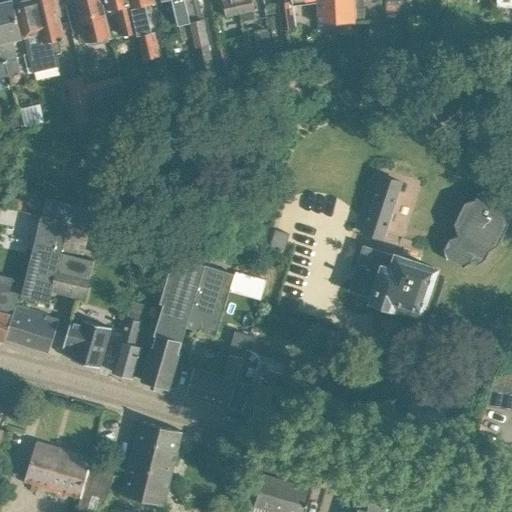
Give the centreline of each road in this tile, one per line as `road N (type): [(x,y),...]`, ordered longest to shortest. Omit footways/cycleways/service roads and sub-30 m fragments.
road 1 (residential): [(343,459),(0,365)]
road 2 (residential): [(511,509),(343,459)]
